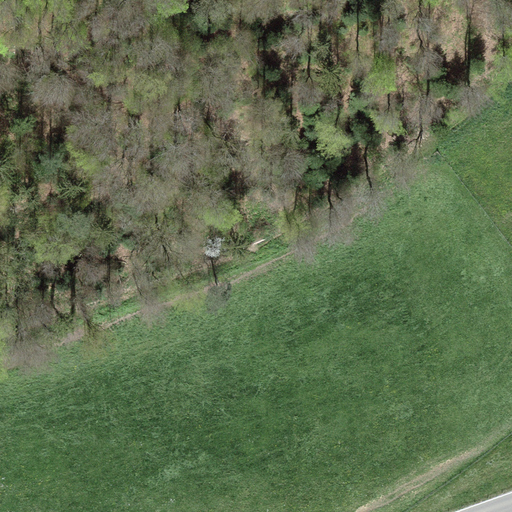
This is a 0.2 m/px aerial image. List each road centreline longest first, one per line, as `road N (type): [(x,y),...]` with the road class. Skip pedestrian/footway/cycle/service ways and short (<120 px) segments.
road 1 (track): [(437,161),(275,252),(49,345),(0,356)]
road 2 (track): [(155,0),(67,49),(0,72)]
